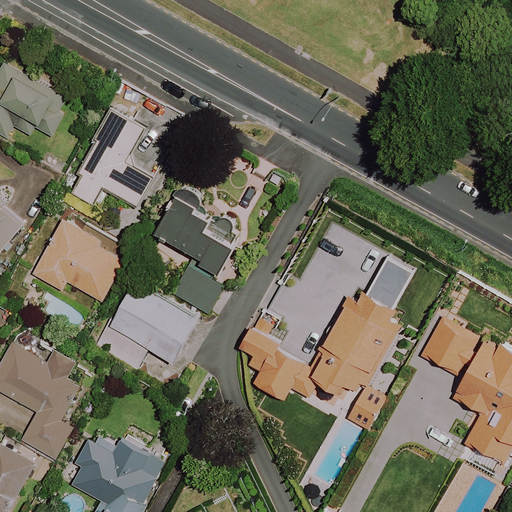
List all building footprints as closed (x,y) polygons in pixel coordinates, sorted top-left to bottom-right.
[(76,101),(9,64),(0,79),(0,131),(11,138),(18,125),(35,134),(39,127),(56,136),(76,101)] [(146,127),(114,110),(73,192),(96,203),(105,186),(142,205),(156,177),(128,163),(146,127)] [(0,189),(0,251),(2,254),(33,216),(0,189)] [(222,222),(180,200),(162,233),(206,256),(204,260),(226,272),(240,245),(216,232),(222,222)] [(106,238),(68,217),(37,273),(66,289),(71,280),(106,300),(130,256),(105,242),(106,238)] [(138,281),(121,313),(114,309),(96,343),(139,367),(151,345),(177,359),(201,315),(138,281)] [(362,389),(367,378),(398,321),(390,317),(397,304),(368,289),(360,304),(348,297),(314,361),(308,358),(285,346),(287,342),(254,324),(244,344),(259,352),(253,362),(266,369),(259,382),(287,397),(296,380),(341,404),(352,384),(362,389)] [(511,336),(494,327),(446,302),(416,360),(456,381),(447,400),(471,412),(454,445),(494,466),(501,451),(506,441),(511,444),(511,336)] [(51,361),(16,342),(0,371),(0,386),(42,410),(26,438),(61,457),(78,426),(63,418),(83,381),(71,375),(79,360),(58,349),(51,361)] [(372,430),(391,396),(370,384),(352,419),(372,430)] [(172,460),(127,435),(118,453),(93,439),(81,461),(87,464),(77,482),(105,498),(97,511),(149,511),(154,504),(149,501),(172,460)] [(0,444),(0,511),(8,511),(37,462),(2,441),(0,444)]
